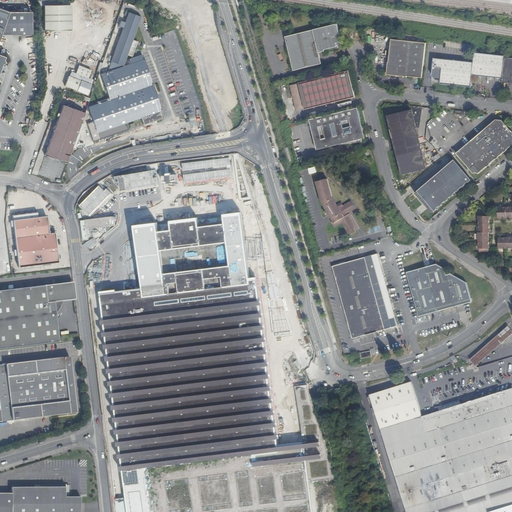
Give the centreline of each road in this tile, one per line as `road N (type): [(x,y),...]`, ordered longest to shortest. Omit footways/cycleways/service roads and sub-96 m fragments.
road 1 (unclassified): [(98,433),(66,202)]
road 2 (residential): [(256,135),(114,162),(66,202)]
road 3 (tertiary): [(511,292),(449,347),(333,377)]
road 4 (unclassified): [(511,161),(438,230),(442,245),(511,292)]
road 5 (secondary): [(333,377),(293,235)]
